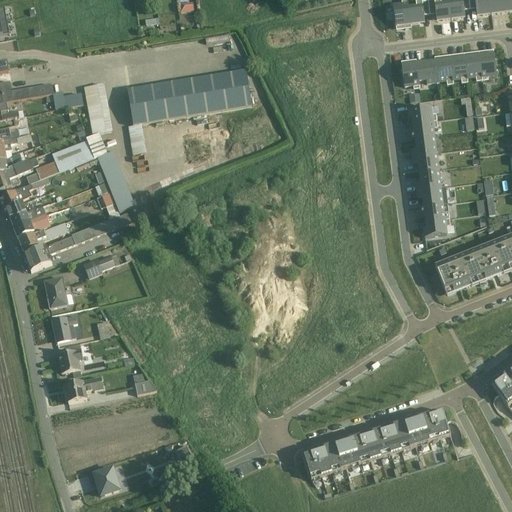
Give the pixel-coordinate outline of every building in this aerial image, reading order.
[(460,0),(455,0),(445,1),(449,27),(464,25),(460,0)] [(491,0),(475,0),(479,22),(494,20),(491,0)] [(506,0),(491,0),(494,20),(509,18),(506,0)] [(445,1),(430,3),(433,29),(449,27),(445,1)] [(424,4),(408,5),(411,31),(427,29),(424,4)] [(408,5),(393,7),(396,33),(411,31),(408,5)] [(186,9),(187,18),(203,16),(202,8),(186,9)] [(0,25),(0,38),(10,37),(7,24),(0,25)] [(54,45),(28,48),(31,66),(56,62),(54,45)] [(492,54),(477,56),(480,82),(495,80),(492,54)] [(477,56),(462,58),(465,84),(480,82),(477,56)] [(462,58),(446,60),(449,85),(465,84),(462,58)] [(446,60),(431,62),(434,87),(449,85),(446,60)] [(431,62),(416,64),(419,89),(434,87),(431,62)] [(416,64),(401,66),(404,91),(419,89),(416,64)] [(244,73),(125,93),(131,128),(250,109),(244,73)] [(94,113),(92,101),(74,104),(74,100),(65,102),(67,117),(94,113)] [(434,127),(432,111),(407,115),(409,130),(434,127)] [(486,126),(489,136),(495,134),(492,124),(486,126)] [(436,142),(434,127),(409,130),(411,145),(436,142)] [(89,147),(96,146),(95,137),(87,138),(89,147)] [(438,157),(436,142),(411,145),(413,160),(438,157)] [(0,163),(9,162),(5,143),(0,143),(0,163)] [(440,172),(438,157),(413,160),(415,176),(440,172)] [(9,162),(0,163),(0,177),(12,174),(9,162)] [(442,188),(440,172),(415,176),(417,191),(442,188)] [(12,174),(0,177),(0,193),(16,190),(12,174)] [(444,203),(442,188),(417,191),(419,206),(444,203)] [(503,202),(503,189),(494,189),(494,202),(503,202)] [(10,212),(29,205),(24,193),(6,200),(10,212)] [(446,218),(444,203),(419,206),(421,221),(446,218)] [(10,212),(14,223),(33,217),(29,205),(10,212)] [(502,206),(486,207),(487,221),(488,221),(489,232),(496,231),(495,223),(504,222),(502,206)] [(17,231),(35,224),(33,217),(14,223),(17,231)] [(448,233),(446,218),(421,221),(422,237),(448,233)] [(21,241),(39,234),(35,224),(17,231),(21,241)] [(75,231),(50,242),(54,251),(79,240),(75,231)] [(511,270),(511,245),(508,237),(493,243),(505,274),(511,270)] [(28,255),(44,249),(40,238),(24,244),(28,255)] [(487,281),(505,274),(493,243),(475,250),(487,281)] [(487,281),(475,250),(458,257),(471,287),(487,281)] [(39,277),(56,270),(49,252),(32,258),(39,277)] [(115,255),(84,265),(89,281),(120,271),(115,255)] [(456,293),(471,287),(458,257),(444,263),(456,293)] [(456,293),(444,263),(429,269),(442,299),(456,293)] [(53,313),(71,308),(64,281),(46,285),(53,313)] [(53,323),(58,346),(75,342),(70,319),(53,323)] [(108,345),(119,343),(116,325),(106,327),(108,345)] [(64,377),(87,372),(83,354),(60,359),(64,377)] [(134,373),(144,372),(143,364),(133,365),(134,373)] [(511,373),(496,386),(511,407),(511,373)] [(108,400),(105,382),(67,389),(70,407),(108,400)] [(162,389),(146,391),(147,402),(164,400),(162,389)] [(438,416),(415,424),(424,450),(446,443),(438,416)] [(415,424),(392,431),(401,457),(424,450),(415,424)] [(392,431),(370,438),(378,464),(401,457),(392,431)] [(370,438),(347,445),(356,471),(378,464),(370,438)] [(347,445),(324,452),(333,478),(356,471),(347,445)] [(324,452),(302,459),(310,485),(333,478),(324,452)] [(101,501),(120,494),(113,472),(89,480),(91,488),(97,487),(101,501)]
